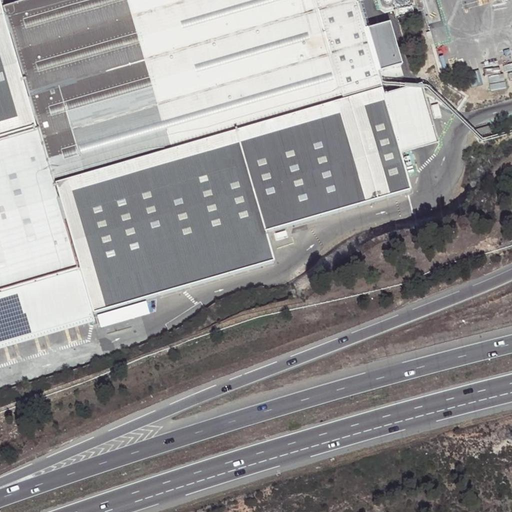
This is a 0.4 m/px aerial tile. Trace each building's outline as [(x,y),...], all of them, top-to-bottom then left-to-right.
[(21,0),(7,5),(2,6),(0,0),(0,285),(77,263),(90,309),(273,255),(264,226),(409,183),(402,154),(384,96),(379,80),(355,0),(21,0)] [(385,7),(382,8),(380,9),(379,10),(378,13),(378,15),(379,17),(381,19),(383,20),(385,20),(387,19),(389,18),(390,16),(390,13),(390,11),(389,9),(387,8),(385,7)] [(386,24),(393,50),(394,49),(401,48),(400,45),(403,44),(397,23),(396,24),(395,21),(386,24)] [(401,48),(394,49),(396,56),(406,53),(403,44),(400,45),(401,48)] [(409,62),(398,66),(400,74),(412,70),(409,62)] [(420,85),(384,96),(402,154),(439,143),(420,85)] [(491,132),(490,126),(475,130),(476,136),(491,132)] [(0,285),(0,343),(92,316),(90,309),(77,263),(0,285)]
